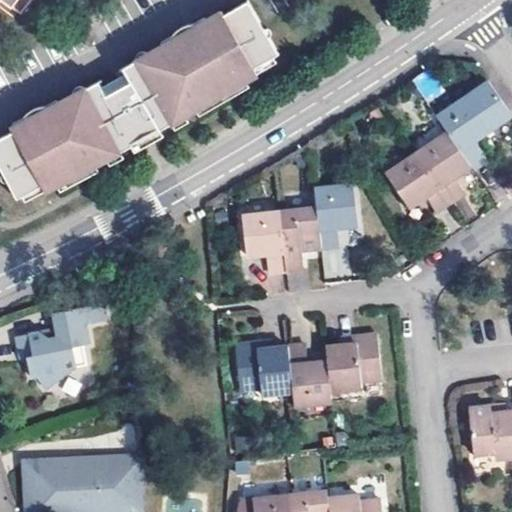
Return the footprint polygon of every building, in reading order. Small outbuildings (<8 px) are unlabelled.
[(0,0),(0,1),(5,6),(21,18),(35,0),(0,0)] [(297,0),(255,0),(256,0),(268,21),(300,3),(297,0)] [(0,139),(0,163),(17,199),(22,196),(43,186),(46,192),(58,185),(97,165),(106,160),(120,152),(133,145),(131,142),(159,128),(160,130),(171,124),(185,117),(196,110),(241,85),(257,76),(254,69),(272,59),(279,55),(249,3),(226,16),(224,11),(127,68),(130,74),(105,86),(101,79),(14,126),(17,130),(0,139)] [(276,65),(272,59),(254,69),(257,76),(276,65)] [(424,102),(442,94),(431,70),(414,78),(424,102)] [(449,134),(471,167),(486,157),(475,142),(511,116),(511,115),(490,82),(438,118),(449,134)] [(244,91),(241,85),(196,110),(199,116),(244,91)] [(189,122),(185,117),(171,124),(175,130),(189,122)] [(163,136),(160,130),(159,128),(131,142),(133,145),(137,152),(151,144),(163,136)] [(449,134),(418,154),(451,203),(465,194),(455,178),(471,167),(449,134)] [(124,158),(120,152),(106,160),(110,166),(124,158)] [(437,214),(451,203),(418,154),(387,175),(410,209),(425,197),(437,214)] [(100,171),(97,165),(58,185),(62,192),(100,171)] [(315,189),(317,209),(321,248),(339,247),(337,228),(356,225),(352,185),(315,189)] [(43,186),(22,196),(26,203),(46,192),(43,186)] [(317,209),(281,212),(286,272),(304,270),(302,251),(321,248),(317,209)] [(268,274),(286,272),(281,212),(242,217),(247,256),(266,255),(268,274)] [(129,288),(145,288),(146,267),(129,267),(129,288)] [(288,289),(308,287),(305,271),(286,273),(288,289)] [(105,326),(101,308),(52,318),(57,343),(49,344),(39,340),(17,345),(21,367),(28,366),(32,385),(36,385),(45,397),(65,381),(64,376),(86,372),(88,350),(84,329),(105,326)] [(377,335),(355,337),(356,344),(349,344),(340,345),(327,346),(329,362),(332,392),(361,389),(361,383),(381,381),(377,335)] [(263,350),(274,349),(273,342),(257,343),(258,351),(263,350)] [(288,347),(274,349),(263,350),(258,351),(257,343),(236,345),(240,391),(260,389),(261,396),(293,393),(288,347)] [(332,392),(329,362),(314,363),(308,364),(306,345),(288,347),(293,393),(295,407),(333,403),(333,401),(332,392)] [(361,389),(332,392),(333,401),(363,399),(361,389)] [(498,414),(508,413),(507,405),(491,407),(492,415),(498,414)] [(511,412),(508,413),(498,414),(492,415),(491,407),(468,410),(473,454),(495,452),(495,459),(511,457),(511,412)] [(142,511),(143,451),(111,462),(93,463),(92,466),(88,467),(84,468),(83,462),(57,458),(57,465),(21,467),(22,483),(27,483),(25,501),(23,501),(24,511),(64,511),(83,509),(83,511),(116,511),(128,511),(127,511),(142,511)] [(251,460),(239,461),(239,471),(251,470),(251,460)] [(328,492),(291,496),(291,511),(329,511),(329,499),(328,492)] [(291,511),(291,496),(253,500),(242,501),(237,511),(236,511),(291,511)] [(382,511),(382,501),(362,503),(362,496),(329,499),(329,511),(382,511)]
